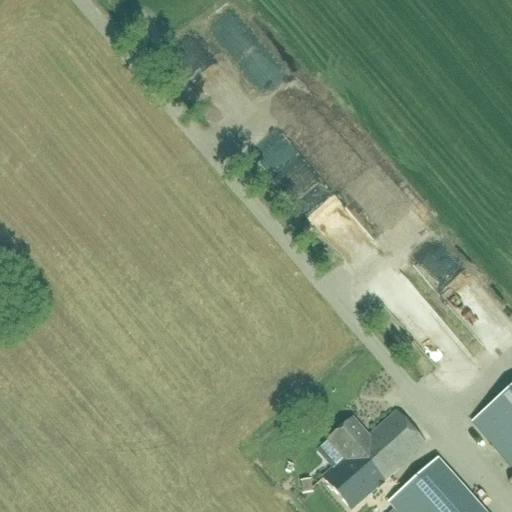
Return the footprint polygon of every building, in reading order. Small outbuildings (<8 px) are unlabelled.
[(230,14),(216,27),(246,56),(259,44),(230,14)] [(196,60),(186,69),(227,116),(247,99),(200,46),(201,46),(193,37),(183,46),(196,60)] [(484,347),(502,339),(490,313),(472,322),(484,347)] [(452,383),(477,366),(459,340),(434,358),(452,383)] [(511,389),(471,424),(511,471),(511,389)] [(395,413),(367,439),(396,472),(424,447),(395,413)] [(350,511),(396,472),(367,439),(351,421),(327,442),(343,460),(321,479),(349,511),(350,511)] [(478,511),(437,460),(387,500),(396,511),(478,511)] [(299,483),(301,496),(312,495),(310,481),(299,483)]
